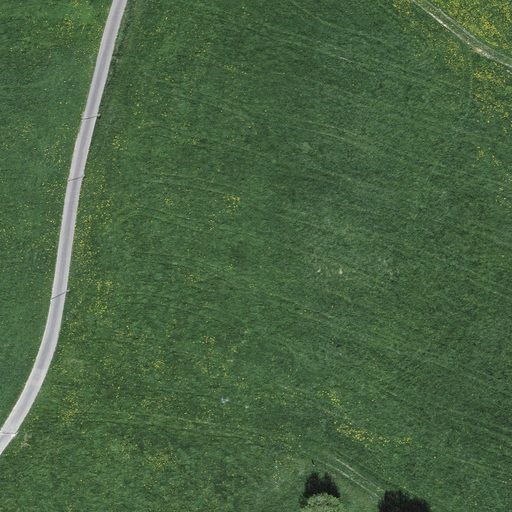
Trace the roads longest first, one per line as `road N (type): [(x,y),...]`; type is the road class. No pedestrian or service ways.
road 1 (track): [(0,443),(46,353),(78,161),(120,0)]
road 2 (track): [(37,377),(97,377),(312,448),(405,511)]
